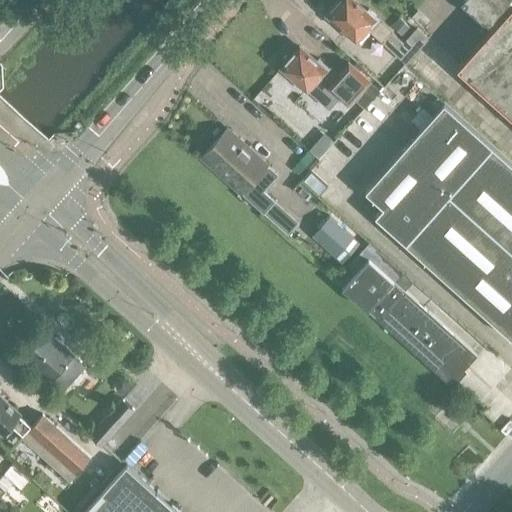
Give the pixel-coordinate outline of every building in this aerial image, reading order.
[(367,25),(407,60),(429,36),(419,27),(405,42),(379,18),(380,17),(369,7),(366,10),(354,0),(345,0),(343,3),(337,4),(333,9),(334,13),(332,16),(357,38),(367,25)] [(511,0),(461,0),(492,27),(459,65),(503,104),(499,108),(511,120),(511,0)] [(418,8),(412,16),(424,27),(430,19),(418,8)] [(308,88),(308,87),(330,106),(341,94),(350,102),(356,95),(366,104),(382,87),(350,60),(340,71),(332,64),(331,64),(330,65),(320,57),(317,60),(300,45),(294,53),(288,54),(284,59),(285,64),(283,66),(308,88)] [(511,160),(445,101),(366,189),(384,205),(376,214),(511,336),(511,160)] [(227,127),(201,156),(241,191),(241,190),(264,211),(274,200),(262,189),(277,173),(266,163),(227,127)] [(329,215),(312,233),(343,260),(359,242),(329,215)] [(478,353),(370,256),(343,285),(453,385),(463,374),(461,372),(478,353)] [(63,390),(86,364),(46,329),(23,355),(63,390)] [(21,436),(70,479),(90,455),(41,412),(30,425),(17,413),(19,412),(0,395),(0,428),(2,431),(11,421),(24,432),(21,436)] [(134,408),(123,397),(91,432),(102,443),(134,408)] [(180,511),(126,463),(82,511),(180,511)]
